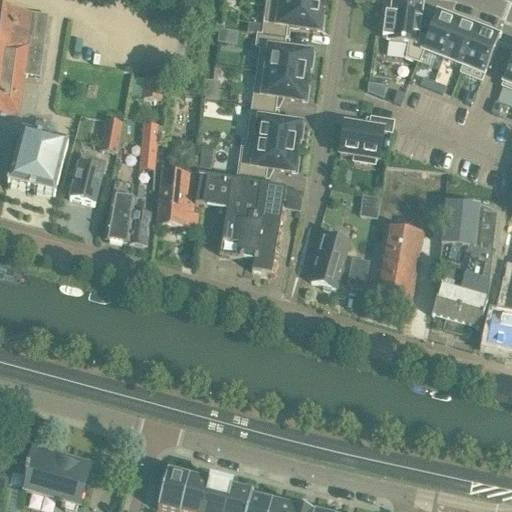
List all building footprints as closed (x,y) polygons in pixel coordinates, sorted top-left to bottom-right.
[(190,3),(164,0),(141,0),(140,10),(189,16),(190,3)] [(266,0),(266,2),(321,10),(323,10),(324,0),(266,0)] [(319,18),(321,10),(266,2),(261,37),(286,40),(287,28),(291,29),(294,30),(294,29),(298,30),(300,30),(321,33),(323,19),(319,18)] [(422,54),(421,54),(422,52),(427,39),(418,38),(420,22),(422,7),(422,6),(392,3),(390,16),(385,16),(382,40),(387,40),(387,44),(407,47),(405,61),(418,66),(423,54),(422,54)] [(0,117),(3,117),(3,115),(18,117),(24,74),(39,76),(38,79),(39,79),(48,17),(0,10),(0,117)] [(423,54),(442,62),(457,25),(456,24),(448,21),(449,17),(437,13),(436,17),(427,39),(422,52),(421,54),(422,54),(423,54)] [(457,21),(456,24),(457,25),(442,62),(461,69),(462,70),(477,33),(476,32),(468,29),(469,25),(457,21)] [(150,45),(174,44),(173,24),(149,26),(150,45)] [(477,33),(462,70),(461,69),(459,76),(480,85),(481,85),(483,78),(497,44),(498,41),(488,37),(489,33),(477,28),(476,32),(477,33)] [(256,72),(306,79),(308,70),(311,70),(313,56),(284,52),(286,40),(261,37),(256,72)] [(511,94),(511,59),(508,69),(502,85),(500,90),(511,94)] [(256,72),(251,109),(275,112),(277,100),(285,101),(306,104),(308,90),(305,89),(306,79),(256,72)] [(141,101),(162,104),(165,84),(143,81),(141,101)] [(419,88),(430,92),(433,85),(422,81),(419,88)] [(67,146),(48,141),(51,131),(69,136),(75,113),(82,115),(83,113),(80,113),(86,90),(55,82),(49,105),(48,105),(44,121),(45,121),(43,128),(41,127),(40,129),(43,129),(40,139),(21,134),(7,185),(7,187),(9,187),(26,191),(26,192),(34,194),(35,193),(52,198),(54,199),(54,197),(67,146)] [(444,89),(433,85),(430,92),(442,97),(444,89)] [(384,89),(384,88),(383,88),(368,86),(367,94),(367,95),(382,101),(383,101),(384,89)] [(400,108),(404,97),(397,94),(393,105),(400,108)] [(464,106),(472,108),(476,97),(475,97),(468,94),(464,106)] [(275,112),(251,109),(246,144),(295,151),(297,142),(300,142),(302,128),(273,124),(275,112)] [(340,156),(378,162),(383,135),(392,137),(394,123),(370,119),(368,131),(367,130),(367,131),(363,130),(360,129),(360,130),(345,127),(340,156)] [(105,123),(99,154),(116,157),(122,126),(105,123)] [(140,172),(153,173),(156,130),(143,129),(140,172)] [(295,151),(246,144),(241,144),(236,179),(264,183),(266,172),(274,173),(275,173),(295,176),(297,162),(294,161),(295,151)] [(208,171),(209,164),(200,162),(199,169),(199,170),(208,171)] [(155,229),(196,232),(197,216),(192,215),(197,169),(186,168),(185,176),(160,174),(155,229)] [(69,203),(94,209),(103,175),(78,169),(69,203)] [(251,275),(270,278),(283,203),(287,204),(288,194),(197,179),(194,207),(226,213),(218,258),(253,264),(251,275)] [(104,242),(128,247),(135,217),(135,202),(131,201),(133,190),(132,190),(114,188),(104,242)] [(135,217),(128,247),(146,249),(150,218),(144,217),(145,204),(142,204),(143,191),(133,190),(131,201),(135,202),(135,217)] [(376,221),(379,202),(362,199),(359,219),(376,221)] [(431,319),(478,332),(486,305),(494,237),(476,235),(479,209),(445,206),(438,272),(443,274),(431,319)] [(372,298),(410,306),(424,238),(385,230),(372,298)] [(349,246),(333,241),(321,238),(313,268),(315,268),(310,286),(323,289),(322,292),(329,294),(330,291),(335,293),(349,246)] [(363,292),(368,265),(351,262),(346,289),(363,292)] [(486,349),(509,354),(511,336),(511,267),(506,267),(504,281),(502,281),(493,320),(486,349)] [(64,511),(76,511),(90,468),(32,452),(27,468),(25,468),(24,476),(27,476),(24,495),(26,491),(67,503),(64,511)] [(156,511),(180,511),(188,482),(166,476),(156,511)] [(0,490),(6,492),(8,480),(0,478),(0,490)] [(202,511),(209,487),(188,482),(180,511),(202,511)] [(202,511),(224,511),(230,492),(209,487),(202,511)] [(230,492),(224,511),(247,511),(250,502),(251,502),(252,498),(230,492)] [(269,511),(271,507),(251,502),(250,502),(247,511),(269,511)]
